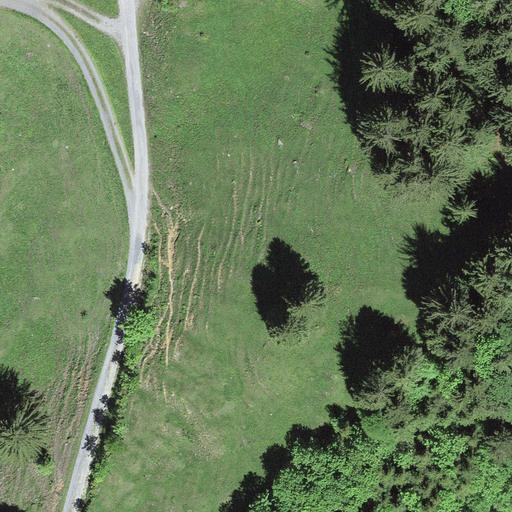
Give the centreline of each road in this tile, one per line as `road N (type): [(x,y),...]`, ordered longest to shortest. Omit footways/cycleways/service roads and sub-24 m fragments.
road 1 (track): [(75,511),(147,271),(149,176),(126,0)]
road 2 (track): [(0,1),(48,20),(80,49),(148,216)]
